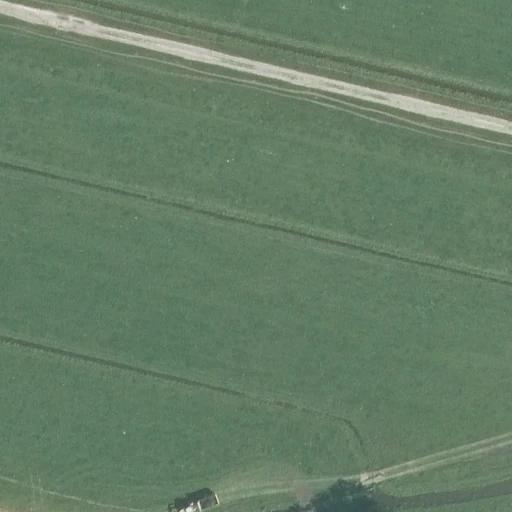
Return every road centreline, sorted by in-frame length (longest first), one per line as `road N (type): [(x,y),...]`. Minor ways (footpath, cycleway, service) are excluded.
road 1 (track): [(511,130),(0,5)]
road 2 (track): [(511,439),(299,495)]
